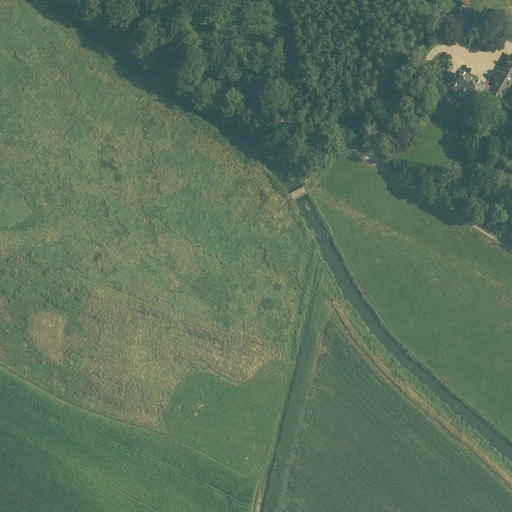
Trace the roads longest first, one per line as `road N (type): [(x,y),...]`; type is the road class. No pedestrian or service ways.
road 1 (track): [(368,160),(237,102),(104,0)]
road 2 (unclassified): [(511,246),(368,160)]
